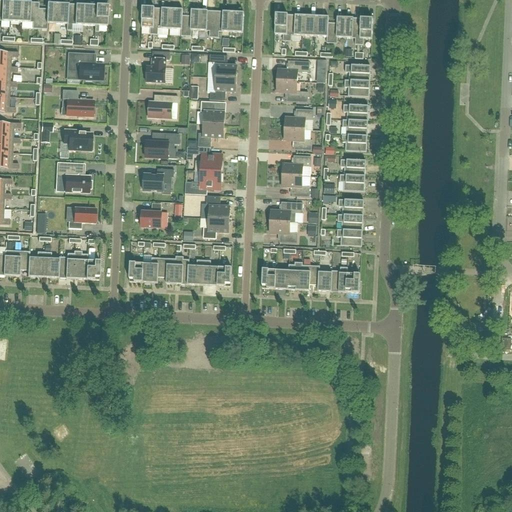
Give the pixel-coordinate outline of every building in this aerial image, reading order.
[(0,22),(9,23),(10,3),(0,2),(0,22)] [(22,24),(23,4),(10,3),(9,23),(22,24)] [(38,11),(39,5),(23,4),(22,24),(33,24),(32,31),(37,31),(38,11)] [(54,26),(55,5),(47,5),(47,11),(38,11),(37,31),(47,31),(47,25),(54,26)] [(67,26),(68,6),(55,5),(54,26),(67,26)] [(83,27),(84,7),(68,6),(67,26),(66,32),(72,33),(72,26),(83,27)] [(95,28),(96,7),(84,7),(83,27),(95,28)] [(95,28),(95,34),(98,34),(99,28),(107,28),(108,8),(96,7),(95,28)] [(153,36),(155,10),(143,10),(142,30),(150,30),(150,36),(153,36)] [(169,31),(170,11),(155,10),(153,36),(158,37),(158,31),(169,31)] [(183,18),(183,12),(170,11),(169,31),(181,32),(182,32),(183,18)] [(199,33),(200,12),(192,12),(191,18),(183,18),(182,32),(181,32),(181,38),(191,38),(192,32),(199,33)] [(214,40),(216,13),(200,12),(199,33),(210,33),(209,39),(214,40)] [(230,34),(231,14),(216,13),(214,40),(219,40),(219,34),(230,34)] [(231,14),(230,34),(243,35),(244,15),(231,14)] [(286,43),(288,17),(276,16),(275,36),(283,37),(283,43),(286,43)] [(302,38),(303,18),(288,17),(286,43),(291,43),(292,37),(302,38)] [(315,38),(316,18),(303,18),(302,38),(315,38)] [(328,25),(329,25),(329,19),(316,18),(315,38),(327,39),(328,39),(328,25)] [(345,40),(346,20),(337,19),(337,25),(329,25),(328,25),(328,39),(327,39),(327,45),(337,46),(338,40),(345,40)] [(360,47),(361,20),(346,20),(345,40),(356,40),(355,47),(360,47)] [(361,20),(360,47),(363,47),(364,41),(372,41),(373,21),(361,20)] [(0,68),(11,69),(11,59),(18,60),(18,54),(0,53),(0,68)] [(154,54),(154,62),(167,62),(170,62),(171,54),(154,54)] [(92,82),(102,82),(103,66),(96,66),(93,63),(93,56),(68,55),(67,72),(79,73),(78,81),(85,81),(85,83),(92,83),(92,82)] [(216,80),(236,81),(237,68),(227,68),(228,58),(210,57),(209,65),(217,65),(216,80)] [(147,69),(146,85),(165,86),(166,70),(167,62),(154,62),(154,69),(147,69)] [(319,62),(318,72),(326,72),(327,62),(319,62)] [(278,83),(297,84),(298,74),(309,75),(310,64),(289,63),(288,72),(278,72),(278,83)] [(208,65),(208,80),(216,80),(217,65),(209,65),(208,65)] [(349,83),(370,84),(371,68),(346,67),(345,75),(349,75),(349,82),(349,83)] [(17,69),(11,69),(0,68),(0,83),(10,84),(11,74),(17,75),(17,69)] [(208,80),(207,95),(210,95),(215,95),(216,80),(208,80)] [(236,94),(236,81),(216,80),(215,95),(210,95),(210,102),(226,103),(226,93),(236,94)] [(349,83),(349,82),(345,82),(345,90),(349,90),(348,98),(369,99),(370,84),(349,83)] [(17,84),(10,84),(0,83),(0,98),(9,99),(10,89),(16,90),(17,84)] [(297,94),(297,84),(278,83),(277,94),(287,95),(287,104),(308,105),(308,94),(297,94)] [(77,102),(77,93),(63,93),(62,102),(62,110),(66,111),(66,118),(77,118),(77,120),(84,120),(84,118),(92,119),(93,117),(94,117),(95,111),(93,111),(93,103),(77,102)] [(9,110),(9,99),(0,98),(0,114),(4,115),(15,115),(15,110),(9,110)] [(178,105),(178,98),(165,98),(164,105),(149,104),(148,120),(172,121),(173,105),(178,105)] [(204,126),(224,127),(225,114),(215,114),(216,104),(202,104),(201,114),(205,114),(204,126)] [(347,123),(368,124),(369,108),(344,107),(343,114),(347,115),(347,122),(347,123)] [(285,131),(305,132),(305,122),(313,123),(314,112),(296,111),(296,120),(286,120),(285,131)] [(347,123),(347,122),(343,122),(343,129),(347,130),(346,137),(346,138),(367,139),(368,124),(347,123)] [(0,139),(13,141),(13,140),(14,131),(20,131),(21,126),(0,124),(0,139)] [(42,133),(42,138),(47,138),(48,133),(52,133),(53,124),(42,124),(42,133)] [(224,140),(224,127),(204,126),(203,135),(199,135),(198,149),(211,149),(211,140),(224,140)] [(304,142),(305,132),(285,131),(285,142),(295,143),(294,152),(312,153),(312,142),(304,142)] [(69,145),(68,152),(92,153),(93,145),(91,145),(92,136),(84,136),(84,135),(79,135),(79,133),(64,132),(63,145),(69,145)] [(179,146),(180,137),(166,137),(165,145),(146,144),(145,160),(168,161),(177,161),(177,152),(174,152),(174,146),(179,146)] [(346,138),(346,137),(342,137),(342,144),(346,144),(346,153),(366,154),(367,139),(346,138)] [(20,141),(13,140),(13,141),(0,139),(0,155),(13,156),(13,146),(20,146),(20,141)] [(200,150),(188,149),(187,161),(193,162),(194,156),(199,157),(200,150)] [(12,166),(13,156),(0,155),(0,170),(18,171),(19,166),(12,166)] [(201,173),(222,174),(223,157),(202,156),(202,163),(201,173)] [(283,178),(302,179),(303,169),(311,169),(311,159),(294,158),(293,167),(283,166),(283,178)] [(344,177),(365,178),(366,163),(341,162),(341,169),(345,169),(344,177)] [(84,175),(84,167),(66,166),(66,169),(57,169),(57,178),(66,178),(65,194),(89,195),(89,191),(91,191),(92,183),(89,183),(89,179),(82,178),(82,175),(84,175)] [(303,169),(302,179),(310,179),(311,169),(303,169)] [(164,185),(172,186),(172,179),(174,180),(174,172),(161,171),(161,178),(145,177),(145,180),(143,180),(142,190),(144,190),(144,192),(163,193),(164,185)] [(221,192),(222,174),(201,173),(201,182),(200,191),(221,192)] [(344,177),(340,177),(340,184),(344,184),(344,193),(364,194),(365,178),(344,177)] [(302,188),(302,179),(283,178),(282,189),(292,189),(292,198),(309,199),(310,189),(302,188)] [(0,196),(5,196),(5,186),(12,187),(12,181),(0,180),(0,196)] [(191,184),(186,184),(185,196),(197,196),(197,190),(191,190),(191,184)] [(335,186),(325,186),(325,195),(335,196),(335,186)] [(11,196),(5,196),(0,196),(0,211),(4,211),(4,201),(11,202),(11,196)] [(209,221),(229,222),(230,209),(220,208),(221,199),(207,198),(206,206),(210,206),(209,221)] [(342,217),(363,218),(364,203),(339,202),(339,209),(343,209),(342,217)] [(271,213),(271,224),(290,225),(291,215),(302,216),(303,205),(282,204),(281,213),(271,213)] [(142,213),(141,230),(161,230),(162,214),(161,214),(161,207),(153,206),(153,214),(142,213)] [(95,226),(96,211),(75,210),(74,224),(69,224),(68,230),(81,231),(81,225),(95,226)] [(3,221),(4,211),(0,211),(0,226),(10,227),(10,222),(3,221)] [(291,215),(290,225),(302,225),(303,216),(302,216),(291,215)] [(342,217),(338,217),(338,224),(342,224),(342,232),(362,233),(363,218),(342,217)] [(229,235),(229,222),(209,221),(209,230),(204,230),(203,241),(216,241),(217,234),(229,235)] [(271,224),(270,235),(280,236),(280,245),(297,245),(298,235),(290,235),(290,225),(271,224)] [(342,232),(338,232),(337,239),(341,239),(341,248),(362,249),(362,233),(342,232)] [(0,277),(11,278),(12,253),(6,252),(5,252),(5,256),(0,256),(0,277)] [(28,258),(29,258),(30,254),(20,253),(15,253),(12,253),(11,278),(19,278),(20,272),(27,273),(28,258)] [(87,263),(87,257),(81,256),(82,254),(74,253),(74,256),(73,281),(86,282),(87,263)] [(43,279),(44,254),(37,254),(37,258),(29,258),(28,258),(27,273),(28,273),(27,279),(43,279)] [(58,280),(59,259),(51,259),(51,255),(44,254),(43,279),(58,280)] [(74,256),(67,255),(67,260),(59,259),(58,280),(73,281),(74,256)] [(189,266),(190,262),(184,261),(184,259),(176,258),(176,261),(175,286),(188,287),(189,266)] [(158,279),(159,260),(152,260),(152,264),(143,263),(143,265),(144,265),(143,284),(158,285),(158,279)] [(176,261),(159,260),(158,279),(167,280),(166,286),(175,286),(176,261)] [(203,287),(204,262),(197,262),(197,266),(189,266),(188,287),(203,287)] [(219,269),(219,267),(211,267),(211,263),(204,262),(203,287),(218,288),(219,269)] [(100,263),(87,263),(86,282),(99,282),(100,263)] [(302,267),(303,267),(303,265),(295,264),(295,267),(289,267),(289,273),(288,292),(301,292),(302,267)] [(144,265),(143,265),(130,265),(129,284),(143,284),(144,265)] [(320,268),(303,267),(302,267),(301,292),(310,293),(310,287),(318,287),(319,287),(319,274),(320,274),(320,268)] [(232,270),(219,269),(218,288),(231,289),(232,270)] [(347,276),(348,276),(348,270),(340,269),(340,273),(332,273),(332,275),(331,294),(346,295),(347,276)] [(276,291),(277,272),(263,271),(262,290),(276,291)] [(289,273),(277,272),(276,291),(288,292),(289,273)] [(332,275),(320,274),(319,274),(319,287),(318,287),(318,293),(331,294),(332,275)] [(360,276),(348,276),(347,276),(346,295),(359,295),(360,276)] [(501,351),(511,352),(511,340),(503,340),(502,340),(501,351)]
